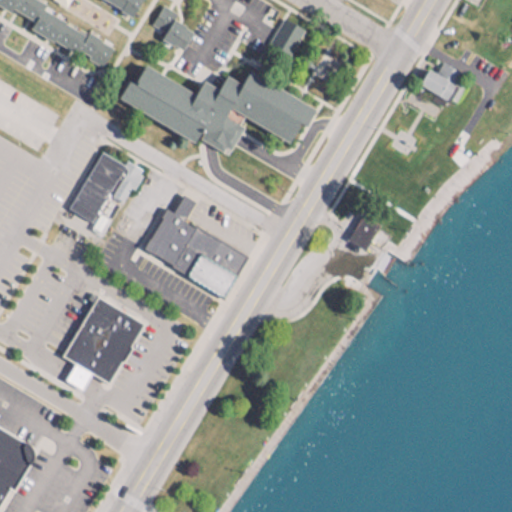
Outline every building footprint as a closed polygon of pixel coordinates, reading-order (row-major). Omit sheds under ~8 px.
[(0,0),(0,5),(86,50),(95,33),(37,4),(39,0),(0,0)] [(157,27),(172,41),(185,28),(171,13),(157,27)] [(286,42),(284,37),(295,33),(291,19),(266,27),(273,47),(286,42)] [(455,64),(436,56),(431,68),(419,62),(411,81),(442,94),(455,64)] [(286,137),(304,100),(272,84),(275,77),(243,61),(234,78),(217,69),(211,82),(194,74),(188,86),(133,58),(113,96),(188,134),(190,130),(224,148),(241,115),(286,137)] [(103,189),(118,155),(95,145),(80,178),(103,189)] [(341,229),(356,205),(373,216),(358,240),(341,229)] [(140,242),(167,256),(182,226),(168,218),(164,225),(152,218),(140,242)]
